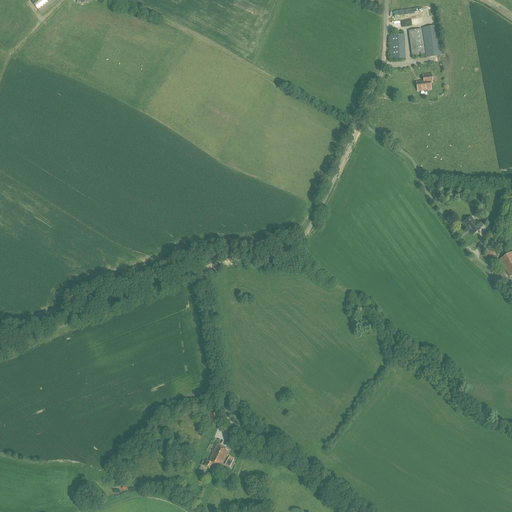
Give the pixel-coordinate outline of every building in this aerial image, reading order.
[(56,0),(30,0),(40,12),(56,0)] [(442,55),(441,45),(438,25),(422,27),(426,57),(442,55)] [(425,54),(421,29),(409,31),(413,56),(425,54)] [(405,59),(404,35),(390,35),(391,59),(405,59)] [(432,83),(431,74),(423,75),(424,82),(421,83),(421,81),(417,82),(418,91),(431,89),(430,83),(432,83)] [(479,229),(483,226),(478,221),(475,223),(471,217),(464,222),(470,231),(472,235),(480,229),(479,229)] [(495,257),(496,250),(487,248),(485,255),(495,257)] [(511,275),(511,252),(499,260),(510,277),(511,275)] [(219,407),(207,409),(210,425),(222,422),(219,407)] [(218,435),(225,440),(228,434),(221,429),(218,435)] [(220,467),(228,451),(216,445),(208,462),(207,461),(205,466),(210,469),(213,464),(220,467)]
